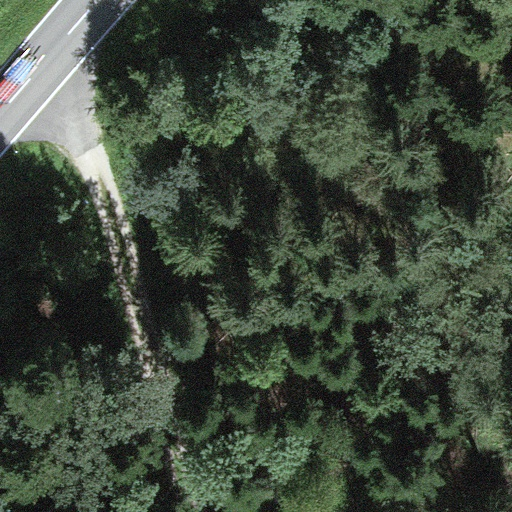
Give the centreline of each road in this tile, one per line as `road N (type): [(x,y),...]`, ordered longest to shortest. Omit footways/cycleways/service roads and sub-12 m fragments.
road 1 (track): [(57,44),(189,511)]
road 2 (secondary): [(0,110),(95,0)]
